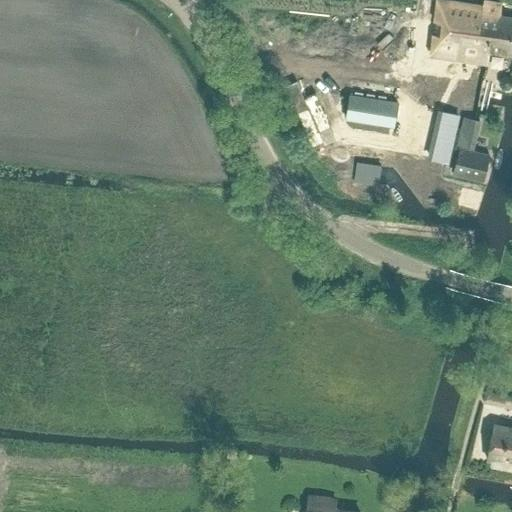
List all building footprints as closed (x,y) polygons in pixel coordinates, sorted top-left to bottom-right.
[(482,0),(482,6),(440,0),(436,0),(431,55),(486,59),(486,63),(488,51),(488,50),(486,49),(487,37),(480,36),(482,13),(483,0),(482,0)] [(501,2),(489,0),(483,0),(482,13),(480,36),(487,37),(486,49),(488,50),(488,51),(511,53),(511,16),(500,15),(501,2)] [(398,102),(349,93),(342,118),(393,128),(398,102)] [(483,183),(490,152),(458,146),(452,178),(483,183)] [(511,427),(493,424),(486,458),(511,463),(511,427)] [(348,511),(334,510),(335,500),(324,497),(308,495),(306,511),(348,511)]
